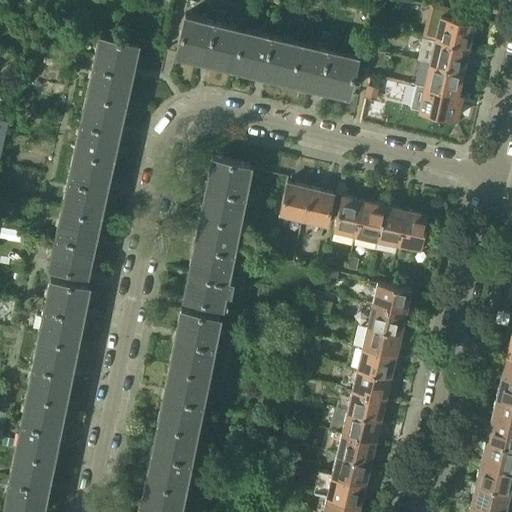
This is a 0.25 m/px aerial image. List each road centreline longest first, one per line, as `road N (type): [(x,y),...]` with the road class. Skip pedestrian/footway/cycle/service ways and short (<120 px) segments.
road 1 (residential): [(493,176),(211,109),(185,117),(166,144),(87,511)]
road 2 (residential): [(493,176),(417,511)]
